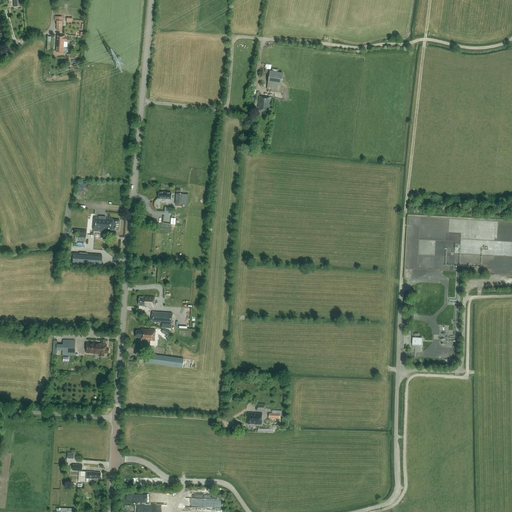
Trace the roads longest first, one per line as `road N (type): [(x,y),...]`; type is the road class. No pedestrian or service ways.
road 1 (secondary): [(116,418),(151,0)]
road 2 (track): [(116,413),(226,421),(249,408)]
road 3 (track): [(121,339),(0,330)]
